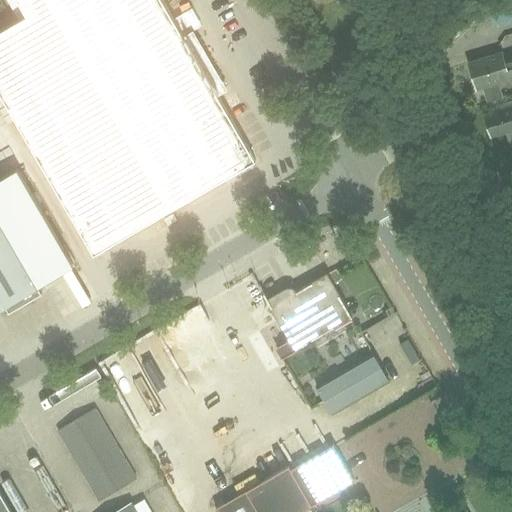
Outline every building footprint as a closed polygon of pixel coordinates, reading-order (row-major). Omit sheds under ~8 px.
[(18,0),(28,17),(0,32),(0,91),(94,254),(258,159),(165,0),(18,0)] [(511,61),(505,64),(502,52),(469,62),(478,89),(483,87),(488,103),(502,98),(497,83),(511,78),(511,61)] [(511,101),(499,105),(500,110),(485,114),(491,137),(506,132),(509,142),(511,141),(511,101)] [(40,288),(76,267),(19,169),(0,180),(0,310),(7,307),(11,314),(44,295),(40,288)] [(287,289),(268,300),(290,339),(276,347),(282,358),(296,350),(353,317),(328,274),(296,292),(293,290),(291,289),(288,289),(287,289)] [(372,353),(316,386),(333,414),(389,381),(372,353)] [(100,500),(136,479),(95,409),(59,430),(100,500)] [(277,473),(298,511),(300,511),(355,480),(334,445),(292,470),(289,466),(277,473)] [(298,511),(277,473),(259,484),(258,482),(215,507),(218,511),(298,511)] [(13,511),(0,489),(0,511),(13,511)]
